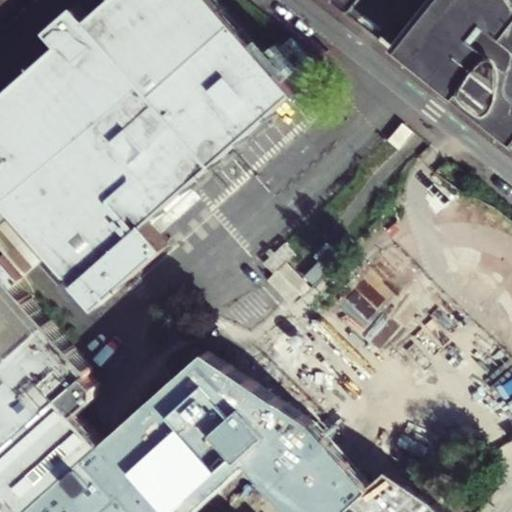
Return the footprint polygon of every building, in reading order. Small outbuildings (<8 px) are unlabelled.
[(0,0),(0,8),(5,12),(16,0),(0,0)] [(447,511),(436,502),(393,472),(385,467),(371,483),(317,422),(282,398),(320,348),(275,308),(250,340),(260,349),(268,355),(250,377),(242,372),(200,343),(99,433),(73,403),(91,386),(92,376),(84,366),(88,362),(19,282),(27,274),(7,250),(0,255),(0,219),(16,204),(55,249),(101,301),(170,242),(150,219),(300,89),(221,0),(110,0),(93,16),(81,3),(58,22),(52,27),(64,41),(0,98),(0,499),(11,511),(447,511)] [(339,0),(353,10),(361,0),(339,0)] [(511,0),(435,0),(398,47),(511,138),(511,0)] [(55,249),(16,204),(0,219),(0,255),(7,250),(27,274),(55,249)] [(242,372),(250,377),(268,355),(260,349),(242,372)]
